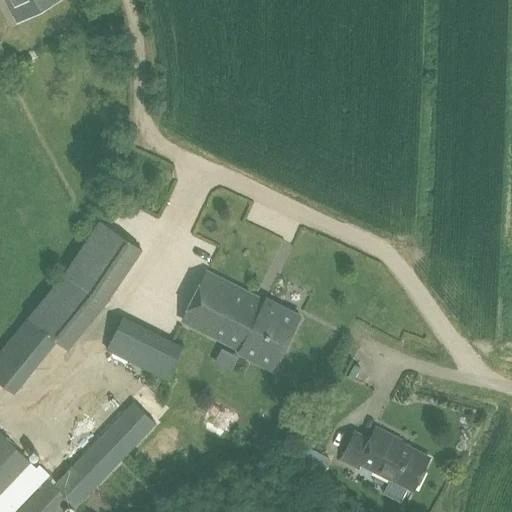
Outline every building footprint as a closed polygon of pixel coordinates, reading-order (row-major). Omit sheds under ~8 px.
[(4,0),(16,21),(56,0),(4,0)] [(0,41),(0,70),(12,64),(0,41)] [(141,248),(99,220),(66,269),(0,349),(0,381),(14,394),(58,340),(68,349),(103,307),(107,301),(119,283),(131,265),(129,264),(141,248)] [(265,301),(207,271),(182,320),(240,350),(239,352),(272,370),(300,316),(267,299),(265,301)] [(166,379),(183,345),(123,315),(106,349),(166,379)] [(76,508),(158,423),(134,400),(54,484),(48,478),(15,511),(61,511),(70,503),(76,508)] [(208,423),(230,436),(239,422),(217,408),(208,423)] [(353,434),(339,459),(356,468),(357,465),(389,481),(382,496),(400,504),(407,490),(411,492),(427,460),(397,444),(399,442),(375,429),(368,442),(353,434)] [(0,508),(38,468),(0,431),(0,508)] [(304,445),(294,465),(321,479),(331,459),(304,445)]
